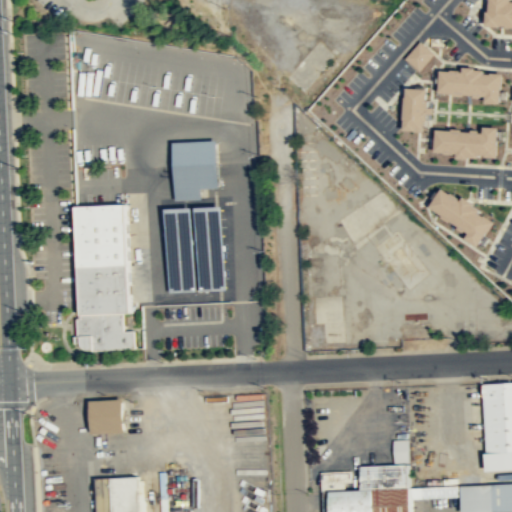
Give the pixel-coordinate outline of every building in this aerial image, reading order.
[(511,0),(492,0),(491,25),(511,25),(511,0)] [(406,58),(421,70),(436,52),(421,40),(406,58)] [(443,92),(488,94),(487,101),(505,102),(507,72),(488,71),(488,67),(467,66),(467,69),(444,68),(443,92)] [(432,87),(409,86),(407,129),(430,130),(432,87)] [(439,151),(462,152),(461,155),(502,156),(502,125),(487,125),(486,129),(439,128),(439,151)] [(175,143),(216,141),(219,187),(204,188),(202,196),(178,197),(175,143)] [(297,142),(297,195),(315,195),(315,142),(297,142)] [(500,219),(466,197),(465,198),(446,186),(433,205),(472,230),(468,237),(482,246),(500,219)] [(76,205),(126,203),(131,312),(124,312),(124,330),(135,329),(136,347),(92,350),(92,349),(88,349),(86,349),(84,348),(83,347),(82,346),(81,345),(81,343),(81,336),(78,336),(77,317),(81,317),(79,266),(76,205)] [(229,288),(227,204),(171,206),(172,290),(229,288)] [(400,323),(431,322),(431,336),(431,339),(401,340),(400,340),(400,323)] [(483,382),(511,380),(511,469),(488,470),(483,382)] [(90,400),(123,398),(125,432),(92,434),(90,400)] [(409,461),(408,439),(392,439),(393,462),(409,461)] [(323,511),(322,472),(351,471),(351,490),(361,490),(360,465),(409,463),(410,485),(411,485),(411,511),(323,511)] [(96,511),(95,478),(138,476),(139,511),(96,511)] [(511,482),(511,509),(462,511),(461,484),(511,482)] [(435,486),(417,486),(417,497),(441,496),(441,492),(435,492),(435,486)]
